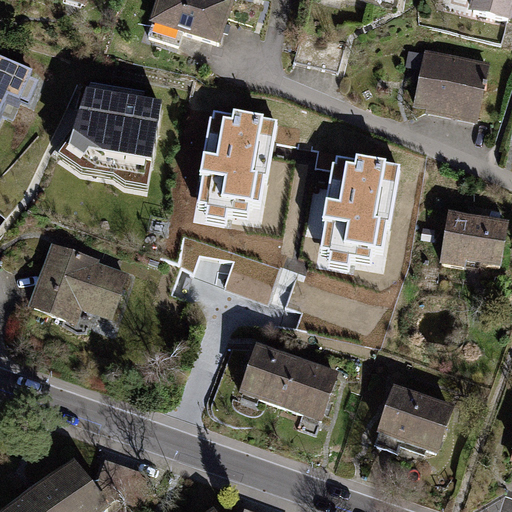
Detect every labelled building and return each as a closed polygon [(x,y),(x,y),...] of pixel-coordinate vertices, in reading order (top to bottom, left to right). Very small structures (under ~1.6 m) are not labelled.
[(231,1),(227,0),(160,0),(153,24),(182,33),(218,44),(231,1)] [(511,0),(476,0),(473,14),(507,23),(511,0)] [(153,24),(149,38),(177,48),(182,33),(153,24)] [(345,43),(300,32),(292,64),(337,76),(345,43)] [(425,57),(415,107),(476,120),(487,70),(425,57)] [(0,61),(0,113),(6,99),(19,105),(31,75),(0,61)] [(85,93),(72,140),(59,158),(82,173),(113,179),(126,187),(148,190),(162,107),(85,93)] [(213,118),(198,211),(247,218),(249,208),(263,211),(276,128),(213,118)] [(337,165),(321,256),(371,265),(373,255),(385,257),(399,176),(337,165)] [(450,218),(443,266),(464,270),(465,263),(500,268),(506,227),(450,218)] [(54,249),(33,311),(64,321),(70,305),(111,319),(124,280),(92,269),(94,263),(54,249)] [(336,380),(257,351),(241,394),(321,423),(336,380)] [(395,394),(377,449),(396,456),(400,443),(436,455),(450,413),(395,394)] [(99,486),(91,490),(103,506),(115,500),(139,510),(149,480),(105,465),(99,486)] [(73,467),(13,511),(105,511),(107,511),(103,506),(91,490),(73,467)]
